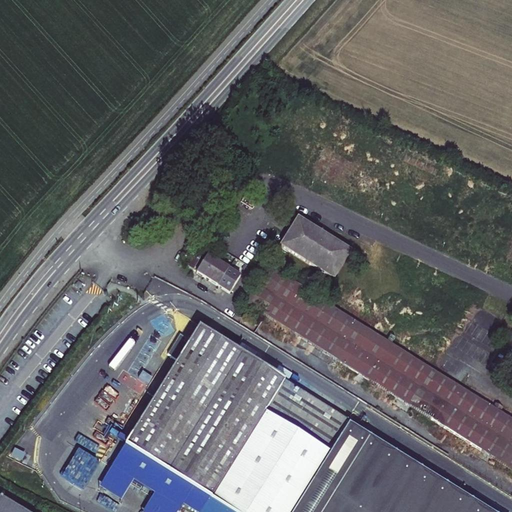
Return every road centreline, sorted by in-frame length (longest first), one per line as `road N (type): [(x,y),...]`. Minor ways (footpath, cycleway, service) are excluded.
road 1 (secondary): [(0,352),(53,279),(309,0)]
road 2 (secondary): [(292,0),(0,327)]
